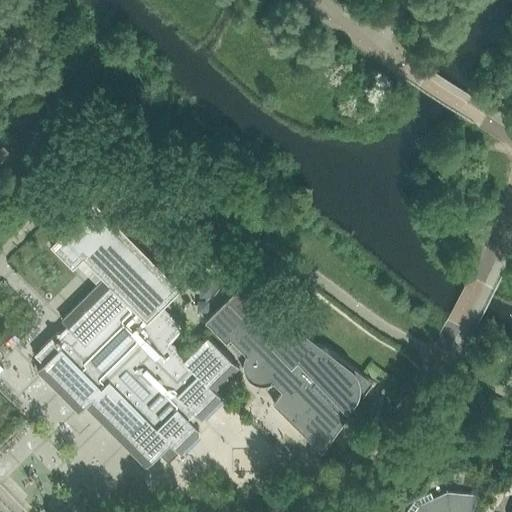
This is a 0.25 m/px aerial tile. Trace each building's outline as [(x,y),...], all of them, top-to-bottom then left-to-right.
[(20,121),(30,131),(37,124),(27,114),(20,121)] [(3,145),(0,148),(0,152),(5,158),(10,152),(3,145)] [(86,405),(146,466),(160,452),(168,461),(179,451),(180,453),(199,435),(199,428),(188,417),(194,412),(201,419),(222,397),(215,389),(238,366),(208,335),(186,357),(170,341),(183,328),(158,303),(137,325),(126,314),(132,307),(127,302),(128,302),(104,278),(62,320),(78,336),(73,341),(64,333),(57,333),(35,354),(44,362),(37,369),(79,411),(86,405)] [(244,368),(245,372),(247,375),(249,378),(252,381),(256,382),(259,384),(263,384),(270,383),(273,381),(282,391),(273,403),(322,452),(373,381),(328,349),(325,347),(321,346),(317,346),(314,346),(310,347),(306,349),(295,341),(303,331),(241,285),(205,321),(226,342),(230,338),(246,354),(245,357),(244,360),(243,364),(244,368)] [(471,511),(478,495),(447,492),(433,498),(430,492),(415,499),(406,511),(471,511)]
